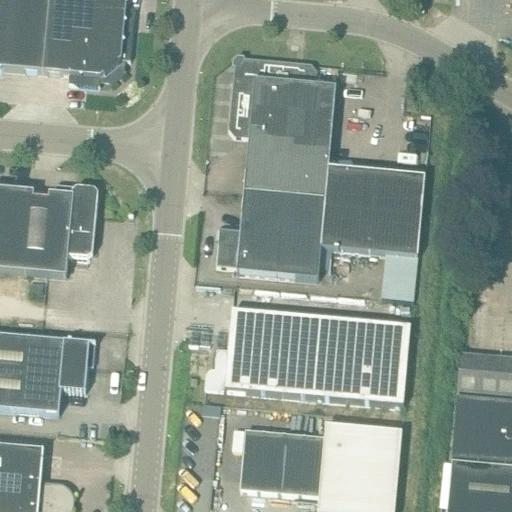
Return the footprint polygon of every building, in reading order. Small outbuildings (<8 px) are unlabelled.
[(127,0),(0,0),(0,72),(70,79),(69,88),(100,91),(100,83),(108,84),(111,81),(113,84),(121,76),(119,74),(122,72),(123,64),(131,65),(135,14),(126,13),(127,0)] [(233,82),(229,134),(235,141),(249,142),(243,212),(421,227),(425,182),(329,173),(336,92),(316,90),(317,75),(311,68),(299,67),(256,64),(244,62),(234,71),(233,82)] [(73,196),(68,261),(88,263),(92,223),(96,219),(98,199),(94,194),(78,192),(73,196)] [(68,261),(73,196),(53,194),(53,198),(0,193),(0,274),(66,281),(68,261)] [(219,232),(216,271),(237,272),(237,277),(318,282),(321,253),(417,262),(421,227),(243,212),(241,234),(219,232)] [(410,331),(252,317),(232,315),(228,355),(217,354),(215,374),(216,374),(216,382),(206,381),(204,393),(403,411),(410,331)] [(96,348),(76,347),(0,339),(0,413),(39,418),(59,419),(61,395),(85,397),(89,350),(96,351),(96,348)] [(511,363),(459,358),(455,400),(511,404),(511,363)] [(511,469),(511,408),(457,404),(452,464),(511,469)] [(204,409),(203,419),(220,420),(221,410),(204,409)] [(326,431),(317,511),(394,511),(401,438),(326,431)] [(44,454),(24,452),(0,450),(0,511),(70,511),(71,503),(75,504),(75,503),(74,499),(72,495),(69,492),(66,490),(62,488),(58,488),(41,486),(44,454)] [(511,511),(511,472),(451,467),(447,511),(511,511)]
